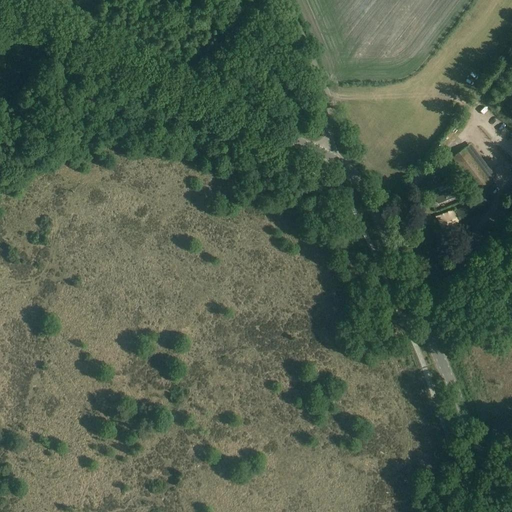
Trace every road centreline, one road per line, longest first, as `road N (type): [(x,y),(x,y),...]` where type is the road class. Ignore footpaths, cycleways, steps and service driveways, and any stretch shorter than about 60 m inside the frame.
road 1 (tertiary): [(506,511),(361,181),(322,153)]
road 2 (tertiary): [(322,153),(11,0)]
road 3 (unclassified): [(322,153),(328,98),(285,0)]
